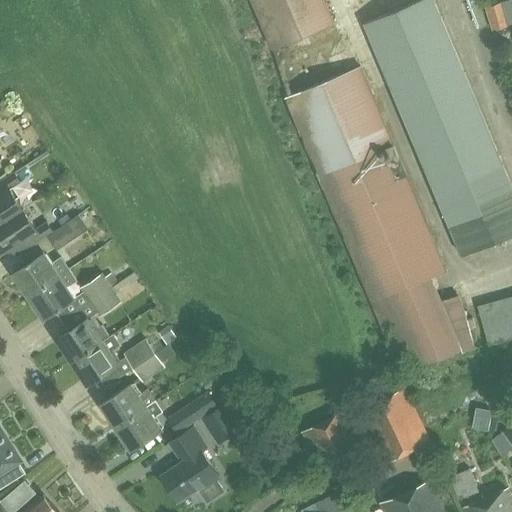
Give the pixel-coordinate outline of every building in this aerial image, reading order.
[(253,0),(273,47),(333,22),(324,0),(253,0)] [(511,232),(511,184),(434,0),(417,0),(364,23),(436,193),(461,254),(511,232)] [(493,30),(510,25),(503,1),(486,6),(493,30)] [(437,302),(426,278),(445,269),(361,66),(287,96),(401,367),(473,347),(463,310),(458,296),(437,302)] [(0,223),(24,208),(17,197),(20,195),(14,186),(21,181),(14,171),(0,180),(0,223)] [(24,208),(0,223),(0,250),(1,252),(20,239),(26,249),(54,231),(47,221),(37,227),(24,208)] [(57,250),(78,236),(68,221),(54,231),(47,236),(57,250)] [(29,295),(59,275),(44,252),(14,272),(29,295)] [(119,282),(112,271),(105,276),(103,273),(82,287),(91,301),(119,282)] [(91,301),(100,315),(121,301),(116,293),(139,278),(134,272),(119,282),(91,301)] [(45,317),(74,298),(59,275),(29,295),(45,317)] [(489,343),(493,342),(511,336),(511,296),(479,306),(489,343)] [(73,360),(114,333),(114,332),(110,335),(103,323),(95,328),(88,317),(58,337),(73,360)] [(470,329),(475,328),(473,318),(467,320),(470,329)] [(167,344),(178,337),(170,325),(159,331),(167,344)] [(114,333),(73,360),(88,383),(118,363),(117,362),(121,359),(114,349),(122,344),(114,333)] [(135,366),(156,352),(161,348),(154,338),(149,341),(146,338),(125,352),(135,366)] [(156,352),(135,366),(144,380),(165,366),(156,352)] [(117,425),(156,400),(165,394),(157,382),(139,394),(131,383),(102,403),(117,425)] [(437,452),(406,386),(360,408),(386,463),(415,449),(421,460),(437,452)] [(156,400),(117,425),(132,448),(162,428),(154,417),(163,411),(156,400)] [(178,432),(200,417),(190,402),(168,417),(178,432)] [(216,429),(232,418),(223,405),(207,416),(216,429)] [(478,406),(474,426),(488,429),(492,409),(478,406)] [(321,470),(367,447),(347,407),(301,431),(321,470)] [(511,422),(491,439),(503,455),(511,448),(511,422)] [(0,488),(9,483),(3,473),(23,460),(0,424),(0,488)] [(162,475),(179,500),(199,486),(208,500),(224,490),(217,480),(221,477),(202,449),(206,446),(193,426),(170,441),(183,460),(162,475)] [(459,499),(480,491),(471,467),(450,475),(459,499)] [(272,488),(283,481),(275,469),(264,477),(272,488)] [(446,511),(431,478),(381,502),(385,511),(446,511)] [(466,511),(511,511),(511,494),(508,487),(464,507),(466,511)] [(337,511),(336,510),(343,507),(336,492),(315,502),(319,511),(337,511)] [(60,511),(44,494),(23,511),(60,511)]
